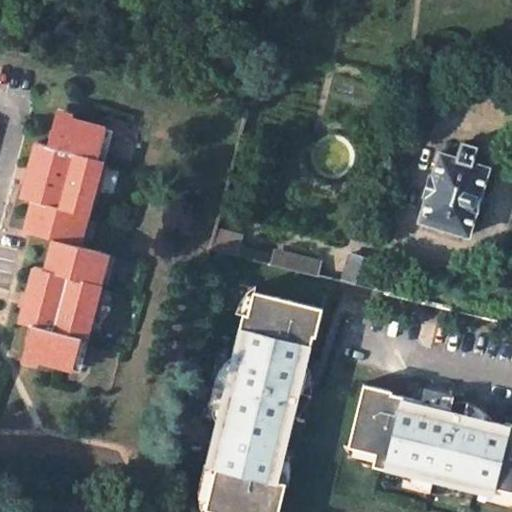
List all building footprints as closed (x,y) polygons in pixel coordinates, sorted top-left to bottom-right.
[(35,200),(26,229),(54,238),(75,244),(82,213),(88,215),(102,159),(98,158),(104,128),(56,115),(48,147),(37,143),(24,196),(35,200)] [(110,129),(104,128),(98,158),(102,159),(110,129)] [(429,195),(421,219),(468,234),(488,168),(473,162),(477,148),(462,143),(458,158),(440,153),(433,178),(430,177),(425,194),(429,195)] [(80,245),(88,215),(82,213),(75,244),(80,245)] [(239,235),(215,228),(210,248),(234,254),(239,235)] [(31,326),(23,357),(73,369),(80,339),(85,340),(99,285),(95,284),(102,253),(80,247),(75,246),(53,241),(45,272),(33,269),(20,323),(31,326)] [(316,274),(319,261),(277,250),(273,263),(316,274)] [(370,287),(377,261),(351,253),(343,281),(370,287)] [(248,289),(239,326),(311,343),(312,336),(315,336),(325,295),(316,293),(313,305),(248,289)] [(311,343),(239,326),(205,464),(214,467),(275,482),(311,343)] [(362,384),(347,446),(375,453),(371,465),(399,472),(431,480),(461,488),(487,494),(489,487),(511,492),(511,424),(503,422),(503,425),(492,422),(462,414),(449,411),(449,408),(421,401),(389,393),(390,391),(362,384)] [(438,396),(421,401),(449,408),(453,394),(438,396)] [(473,405),(465,402),(462,414),(492,422),(487,415),(480,409),(473,405)] [(347,446),(342,445),(343,445),(348,452),(357,459),(367,464),(371,465),(375,453),(347,446)] [(275,482),(214,467),(204,508),(221,511),(276,511),(284,484),(275,482)] [(431,480),(399,472),(399,473),(405,479),(412,485),(420,490),(429,492),(438,494),(448,493),(454,491),(461,488),(431,480)] [(511,503),(511,492),(489,487),(487,494),(486,497),(511,503)]
